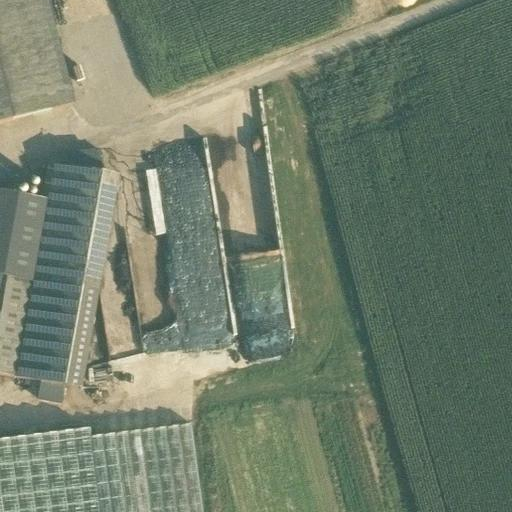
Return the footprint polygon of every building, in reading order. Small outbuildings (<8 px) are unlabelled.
[(0,0),(0,125),(71,107),(43,0),(0,0)] [(208,148),(154,154),(169,287),(175,286),(185,372),(233,366),(208,148)] [(71,156),(69,169),(101,175),(102,169),(94,153),(79,153),(71,156)] [(31,280),(97,292),(118,178),(101,175),(69,169),(51,166),(45,201),(31,280)] [(0,192),(0,274),(31,280),(45,201),(0,192)] [(0,376),(14,378),(31,280),(0,274),(0,376)] [(97,292),(31,280),(14,378),(43,384),(64,387),(80,391),(97,292)] [(64,387),(43,384),(40,402),(60,405),(64,387)] [(97,511),(201,511),(190,426),(89,439),(88,440),(97,511)] [(0,442),(0,511),(97,511),(88,440),(89,439),(88,431),(0,442)]
